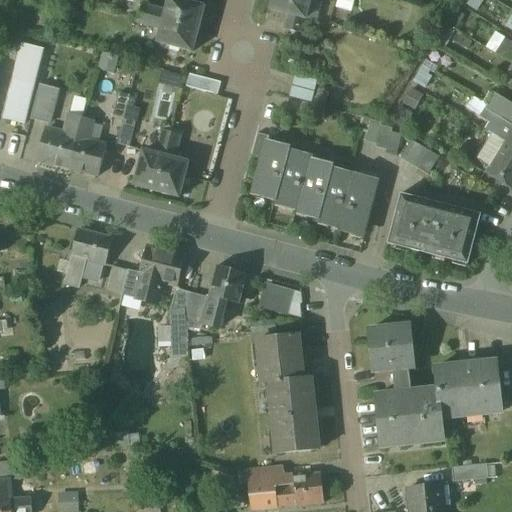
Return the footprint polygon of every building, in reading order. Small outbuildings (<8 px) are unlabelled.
[(204,8),(174,0),(168,0),(165,12),(163,21),(198,30),(204,8)] [(310,0),(272,0),(269,11),(288,16),(304,20),(305,20),(310,0)] [(483,0),(462,0),(462,1),(477,10),(483,0)] [(165,12),(142,6),(140,15),(163,21),(165,12)] [(163,21),(140,15),(137,24),(160,30),(163,21)] [(304,20),(288,16),(284,30),(300,34),(304,20)] [(198,30),(163,21),(160,30),(157,44),(192,53),(198,30)] [(511,42),(494,32),(487,44),(495,48),(493,53),(511,64),(511,42)] [(21,44),(3,120),(24,125),(43,50),(21,44)] [(422,67),(414,82),(425,88),(431,78),(427,76),(429,71),(422,67)] [(220,84),(190,75),(187,87),(217,96),(220,84)] [(316,81),(294,75),(292,86),(314,92),(316,81)] [(55,89),(40,85),(31,120),(49,125),(49,124),(46,123),(55,89)] [(313,93),(291,87),(288,98),(311,104),(313,93)] [(130,96),(119,93),(113,117),(124,119),(130,96)] [(511,104),(494,94),(487,105),(487,106),(485,110),(511,125),(511,104)] [(487,106),(473,98),(466,108),(480,117),(485,109),(485,110),(487,106)] [(85,105),(74,102),(70,115),(65,134),(65,135),(77,138),(82,119),(85,105)] [(324,109),(302,103),(299,114),(321,120),(324,109)] [(511,125),(485,110),(485,109),(480,117),(490,123),(486,131),(505,142),(504,142),(511,146),(511,125)] [(93,121),(82,119),(77,138),(88,141),(93,121)] [(381,124),(370,121),(364,143),(375,146),(380,127),(381,124)] [(134,128),(123,125),(118,146),(129,149),(134,128)] [(391,130),(380,127),(375,146),(375,148),(386,151),(391,133),(391,130)] [(65,134),(47,129),(38,162),(69,170),(77,138),(65,135),(65,134)] [(172,134),(162,132),(156,155),(165,157),(172,134)] [(401,136),(391,133),(386,151),(385,154),(396,157),(401,136)] [(181,136),(172,134),(165,157),(175,159),(181,136)] [(269,137),(257,134),(251,156),(262,159),(266,142),(268,142),(269,137)] [(88,141),(77,138),(69,170),(98,177),(106,146),(88,141)] [(439,158),(411,141),(400,159),(428,176),(439,158)] [(268,142),(266,142),(262,159),(254,191),(265,194),(263,199),(275,202),(276,200),(289,151),(289,148),(268,142)] [(511,146),(504,142),(495,158),(511,167),(511,146)] [(156,155),(143,151),(133,187),(156,193),(165,157),(156,155)] [(311,157),(289,151),(276,200),(286,203),(285,208),(297,211),(297,209),(310,160),(311,157)] [(175,159),(165,157),(156,193),(179,199),(188,163),(175,159)] [(511,167),(495,158),(485,174),(511,189),(511,167)] [(313,219),(326,165),(310,160),(297,209),(308,212),(306,217),(313,219)] [(326,165),(313,219),(319,221),(320,219),(329,221),(342,172),(333,170),(333,167),(326,165)] [(342,172),(329,221),(328,226),(339,229),(338,232),(351,236),(353,230),(364,233),(377,185),(355,179),(356,176),(342,172)] [(481,215),(400,195),(387,245),(467,266),(481,215)] [(113,239),(79,230),(64,284),(79,288),(81,279),(86,261),(104,266),(105,267),(113,239)] [(184,257),(148,248),(141,274),(129,271),(128,271),(122,295),(122,296),(157,305),(163,283),(176,286),(184,257)] [(104,266),(86,261),(81,279),(99,284),(104,266)] [(128,271),(113,267),(107,291),(122,296),(122,295),(128,271)] [(247,274),(217,267),(211,297),(226,301),(240,304),(247,274)] [(253,306),(298,315),(302,290),(257,281),(253,306)] [(190,293),(180,291),(175,293),(170,311),(170,345),(172,358),(188,357),(188,343),(189,343),(187,330),(185,309),(190,293)] [(211,298),(190,293),(185,309),(187,330),(201,334),(204,324),(207,310),(211,298)] [(226,301),(211,297),(211,298),(207,310),(223,314),(226,301)] [(223,314),(207,310),(204,324),(219,328),(223,314)] [(410,326),(368,331),(373,373),(393,370),(395,394),(411,393),(409,369),(414,368),(410,326)] [(235,332),(223,329),(220,340),(232,343),(235,332)] [(298,336),(257,341),(262,385),(311,380),(311,379),(303,380),(298,336)] [(437,390),(442,420),(502,414),(497,363),(434,370),(437,390)] [(311,380),(262,385),(262,386),(269,385),(277,455),(319,450),(311,380)] [(442,420),(437,390),(411,393),(395,394),(376,397),(381,448),(445,442),(442,420)] [(21,460),(0,462),(0,480),(10,480),(22,479),(21,460)] [(488,465),(452,468),(454,483),(490,480),(488,465)] [(321,474),(284,478),(283,466),(247,470),(252,510),(297,506),(297,507),(325,504),(321,474)] [(0,480),(0,511),(32,511),(31,497),(11,499),(10,480),(0,480)] [(441,486),(407,489),(409,511),(443,511),(443,505),(438,505),(436,487),(441,487),(441,486)] [(56,491),(56,509),(75,510),(76,491),(56,491)] [(244,497),(220,500),(221,511),(245,508),(244,497)]
